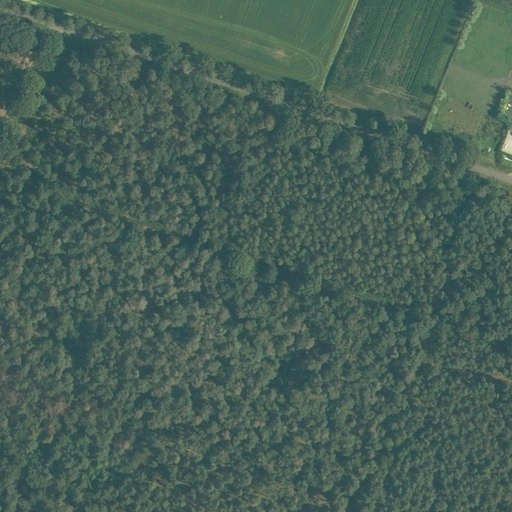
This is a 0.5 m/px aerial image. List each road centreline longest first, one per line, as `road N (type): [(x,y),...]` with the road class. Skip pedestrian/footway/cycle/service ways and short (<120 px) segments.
road 1 (unclassified): [(511,181),(0,7)]
road 2 (track): [(69,31),(0,169)]
